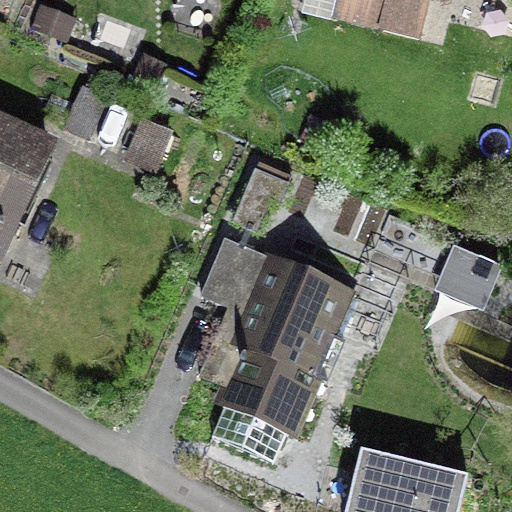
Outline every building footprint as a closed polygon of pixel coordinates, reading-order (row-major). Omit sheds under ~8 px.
[(335,0),(331,16),(379,28),(386,0),(417,0),(425,2),(424,0),(335,0)] [(39,12),(32,31),(60,42),(67,23),(39,12)] [(102,101),(79,91),(61,133),(84,143),(102,101)] [(141,125),(126,161),(147,170),(162,134),(141,125)] [(0,244),(44,151),(0,130),(0,244)] [(266,202),(276,206),(283,188),(251,174),(230,224),(253,234),(266,202)] [(223,341),(214,338),(196,381),(219,391),(213,405),(222,409),(208,441),(269,467),(283,434),(292,438),(351,297),(222,243),(197,300),(234,315),(223,341)] [(458,511),(465,479),(365,459),(354,511),(458,511)]
